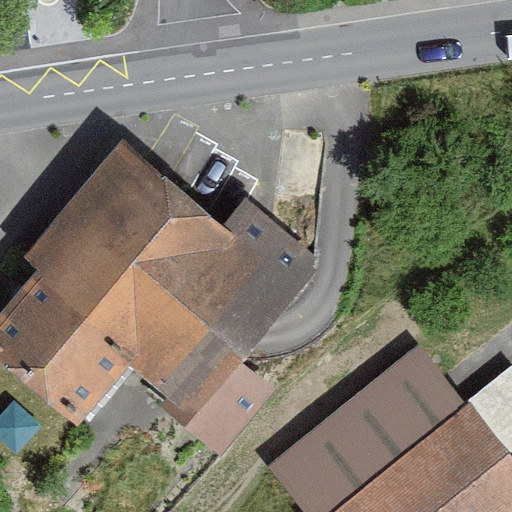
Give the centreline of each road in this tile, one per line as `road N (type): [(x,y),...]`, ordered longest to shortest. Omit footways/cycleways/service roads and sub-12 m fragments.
road 1 (tertiary): [(511,31),(187,74)]
road 2 (tertiary): [(187,74),(0,106)]
